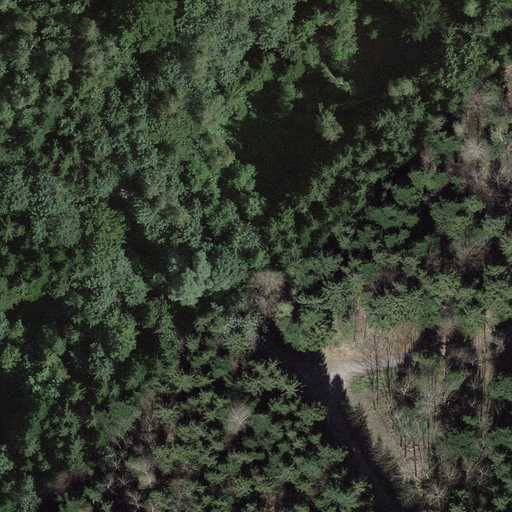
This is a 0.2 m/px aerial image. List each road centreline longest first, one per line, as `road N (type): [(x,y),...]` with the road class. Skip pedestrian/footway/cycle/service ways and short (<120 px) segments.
road 1 (track): [(193,286),(175,511)]
road 2 (track): [(305,381),(511,326)]
road 3 (track): [(0,355),(193,286)]
road 4 (track): [(158,0),(118,99),(127,193)]
road 5 (track): [(305,381),(338,413),(388,511)]
road 6 (track): [(193,286),(305,381)]
